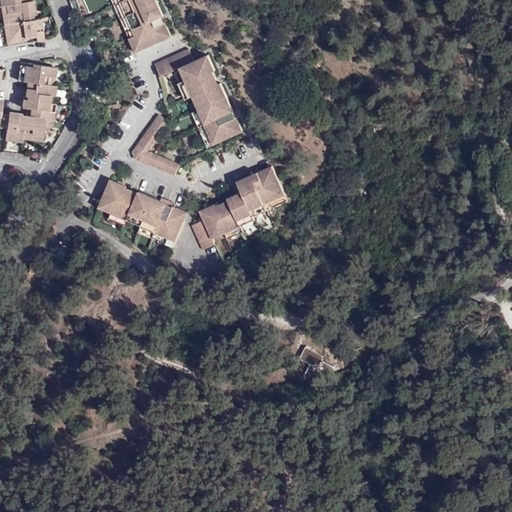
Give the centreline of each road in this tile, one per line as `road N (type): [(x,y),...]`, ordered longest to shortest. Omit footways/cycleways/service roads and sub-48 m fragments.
road 1 (unknown): [(161,282),(229,313),(373,334),(401,334),(495,296)]
road 2 (unknown): [(161,282),(147,345),(223,396),(253,449),(285,468),(287,511)]
road 3 (residential): [(76,45),(87,80),(78,129),(47,176)]
